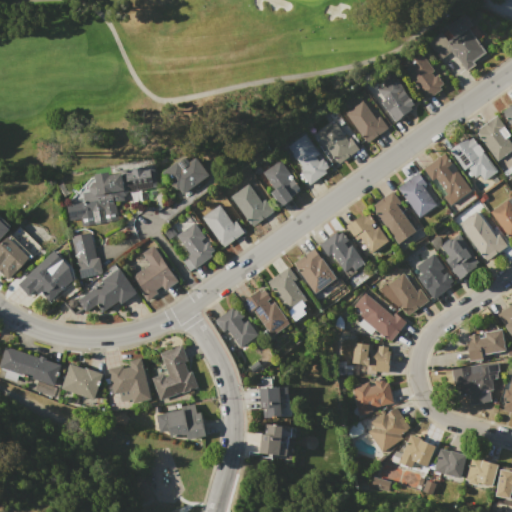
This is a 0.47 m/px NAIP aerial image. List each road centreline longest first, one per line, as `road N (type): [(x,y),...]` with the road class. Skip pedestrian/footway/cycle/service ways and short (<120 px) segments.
road 1 (tertiary): [(511,69),(157,324),(73,336),(0,307)]
road 2 (residential): [(511,438),(448,419),(431,408),(415,379),(426,336),(511,270)]
road 3 (residential): [(211,511),(232,414),(218,365),(183,308)]
